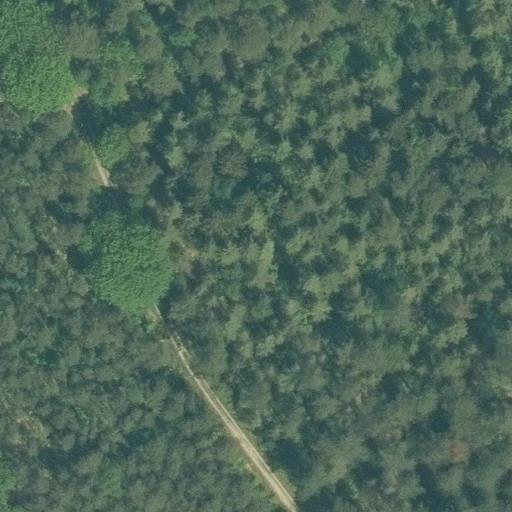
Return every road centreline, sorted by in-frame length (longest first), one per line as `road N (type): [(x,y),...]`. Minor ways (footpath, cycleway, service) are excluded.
road 1 (track): [(296,511),(218,408),(165,319),(50,58),(0,2)]
road 2 (track): [(80,117),(415,0)]
